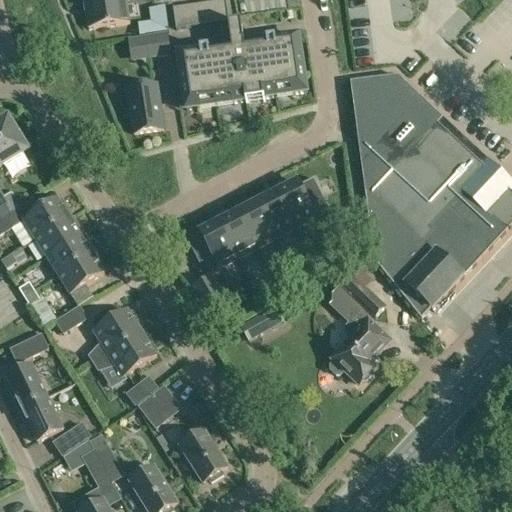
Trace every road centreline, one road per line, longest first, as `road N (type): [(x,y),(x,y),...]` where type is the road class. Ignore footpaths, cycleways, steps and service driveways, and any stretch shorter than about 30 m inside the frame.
road 1 (residential): [(121,236),(323,127),(310,0)]
road 2 (residential): [(235,511),(257,493),(260,463),(121,236)]
road 3 (residential): [(121,236),(36,101),(16,90)]
road 4 (secondary): [(421,439),(511,342)]
